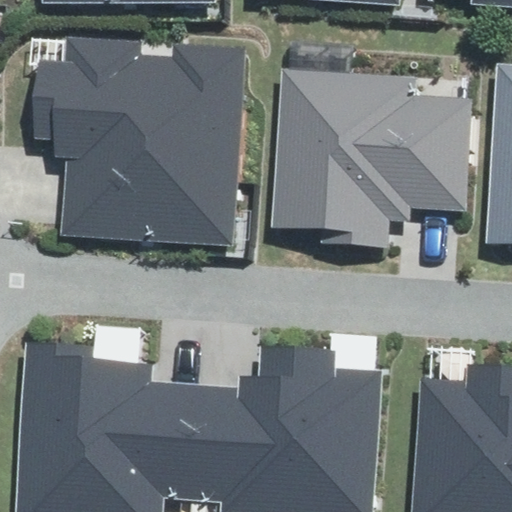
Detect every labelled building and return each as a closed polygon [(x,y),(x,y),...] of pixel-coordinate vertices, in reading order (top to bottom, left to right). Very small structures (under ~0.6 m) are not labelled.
[(511,0),(237,0),(238,2),(383,12),(383,0),(459,0),(511,3),(511,0)] [(80,216),(286,228),(296,47),(59,33),(53,139),(84,141),(80,216)] [(384,200),(489,206),(498,61),(296,47),(286,228),(382,229),(384,200)] [(489,206),(487,242),(511,243),(511,62),(498,61),(489,206)] [(161,340),(39,338),(36,511),(145,511),(146,479),(233,480),(233,510),(378,511),(402,511),(405,341),(277,339),(276,396),(161,394),(161,340)] [(511,511),(511,361),(438,361),(435,511),(511,511)]
